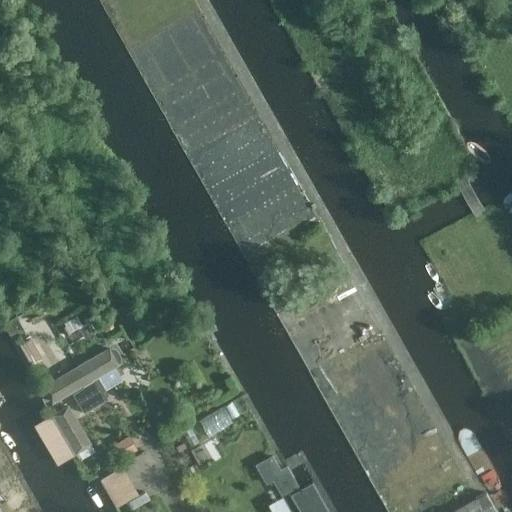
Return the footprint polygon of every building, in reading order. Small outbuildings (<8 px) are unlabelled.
[(90,379),(116,363),(107,349),(44,387),(52,401),(82,384),(91,379),(90,379)] [(83,412),(106,398),(94,379),(92,381),(83,386),(84,388),(73,394),(83,412)] [(67,406),(53,414),(75,453),(90,444),(67,406)] [(119,460),(137,450),(129,436),(111,446),(119,460)] [(273,455),(257,464),(264,477),(280,468),(273,455)] [(122,466),(100,479),(116,508),(139,495),(122,466)] [(329,511),(312,483),(292,495),(301,511),(329,511)] [(496,511),(486,492),(449,511),(496,511)]
